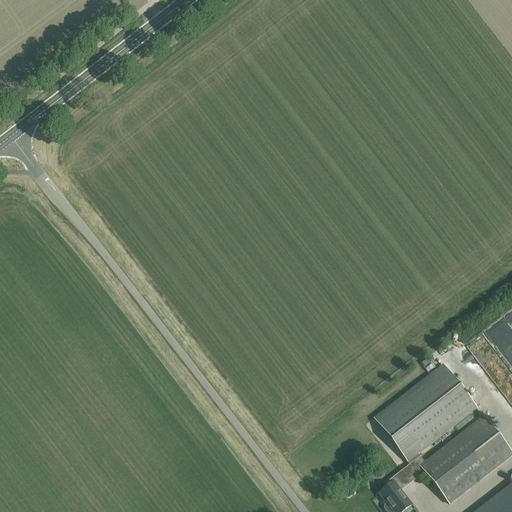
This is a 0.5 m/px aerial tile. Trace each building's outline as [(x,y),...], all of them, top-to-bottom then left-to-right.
[(511,304),(502,311),(511,324),(511,322),(511,304)] [(461,346),(456,350),(470,366),(474,363),(461,346)] [(374,419),(407,463),(418,455),(476,409),(443,366),(374,419)] [(428,468),(423,471),(450,505),(511,456),(511,455),(483,418),(424,463),(428,468)] [(409,465),(387,482),(390,486),(394,483),(399,490),(423,471),(428,468),(424,463),(418,455),(407,463),(409,465)] [(394,483),(390,486),(379,494),(386,503),(383,505),(381,510),(383,511),(404,511),(412,506),(399,490),(394,483)] [(511,511),(511,486),(479,511),(511,511)]
